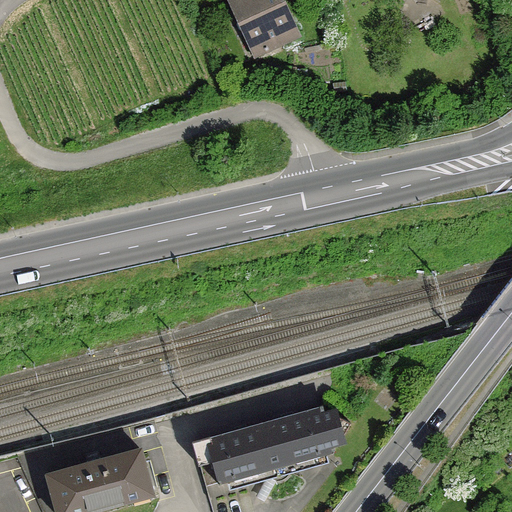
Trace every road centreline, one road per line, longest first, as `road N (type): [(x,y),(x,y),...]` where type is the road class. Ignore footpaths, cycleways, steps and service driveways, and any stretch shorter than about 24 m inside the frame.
road 1 (residential): [(323,200),(296,131),(265,118),(58,165),(29,152),(0,97)]
road 2 (secondary): [(323,200),(0,271)]
road 3 (primary): [(355,511),(511,311)]
road 4 (unknown): [(306,392),(174,433),(195,511)]
road 5 (secondary): [(511,160),(323,200)]
